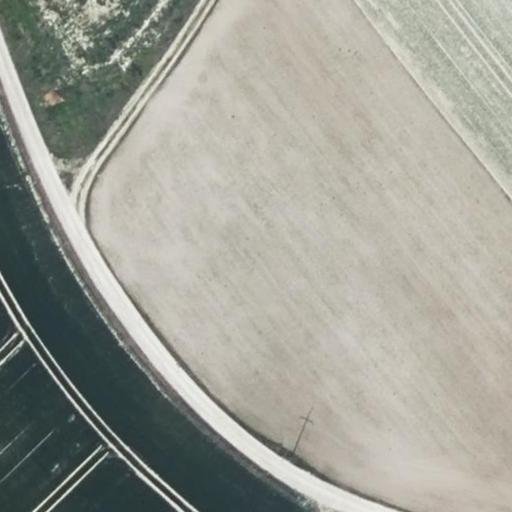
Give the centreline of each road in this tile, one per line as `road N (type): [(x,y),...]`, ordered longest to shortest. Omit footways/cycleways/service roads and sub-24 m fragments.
road 1 (track): [(359,511),(308,496),(170,374),(83,258),(50,185)]
road 2 (track): [(189,0),(50,185),(0,52)]
